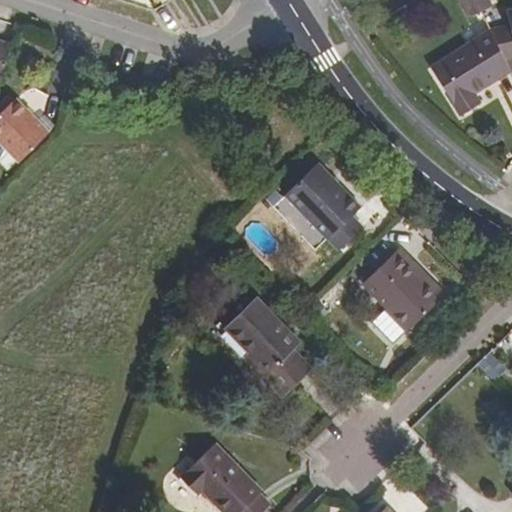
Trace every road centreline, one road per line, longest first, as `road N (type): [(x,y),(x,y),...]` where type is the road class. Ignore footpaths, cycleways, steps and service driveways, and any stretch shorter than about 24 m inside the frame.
road 1 (residential): [(30,0),(279,81),(326,61)]
road 2 (unclassified): [(326,61),(379,132),(427,177),(511,233)]
road 3 (residential): [(358,448),(511,297)]
